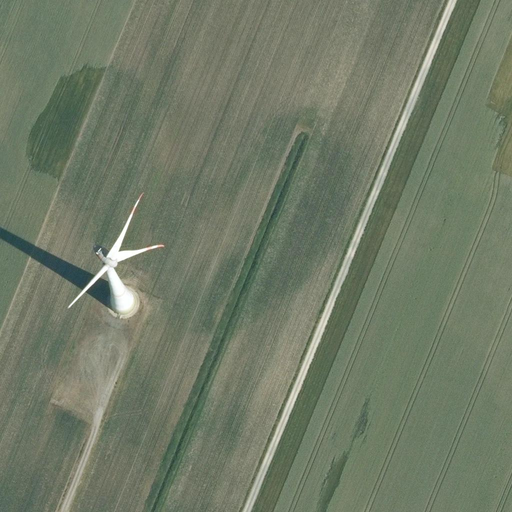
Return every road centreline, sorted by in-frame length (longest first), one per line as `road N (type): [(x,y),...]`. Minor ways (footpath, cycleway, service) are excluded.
road 1 (track): [(448,0),(246,511)]
road 2 (track): [(61,511),(132,329)]
